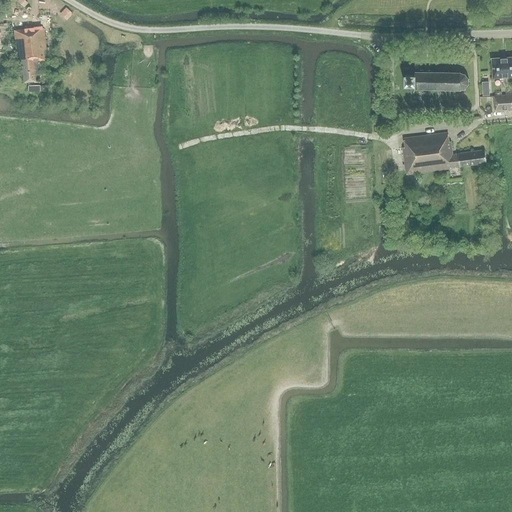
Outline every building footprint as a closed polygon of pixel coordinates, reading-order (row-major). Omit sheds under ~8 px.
[(68,8),(61,15),(68,21),(74,15),(68,8)] [(15,31),(18,63),(26,63),(27,84),(36,84),(36,77),(42,77),(41,63),(48,62),(46,29),(15,31)] [(511,57),(491,59),(493,79),(511,77),(511,57)] [(468,85),(469,84),(468,84),(468,80),(469,79),(468,78),(467,78),(465,75),(465,74),(464,75),(460,73),(460,72),(459,72),(459,73),(449,73),(449,72),(448,72),(448,73),(414,73),(414,76),(405,76),(405,86),(414,86),(414,89),(418,89),(459,90),(464,89),(464,90),(466,90),(465,89),(467,85),(468,85)] [(143,98),(144,81),(128,80),(126,97),(143,98)] [(511,94),(494,96),(495,111),(511,109),(511,94)] [(459,167),(486,163),(484,150),(455,154),(452,155),(450,141),(449,142),(448,133),(404,138),(405,147),(396,149),(406,175),(451,169),(450,167),(459,166),(459,167)]
